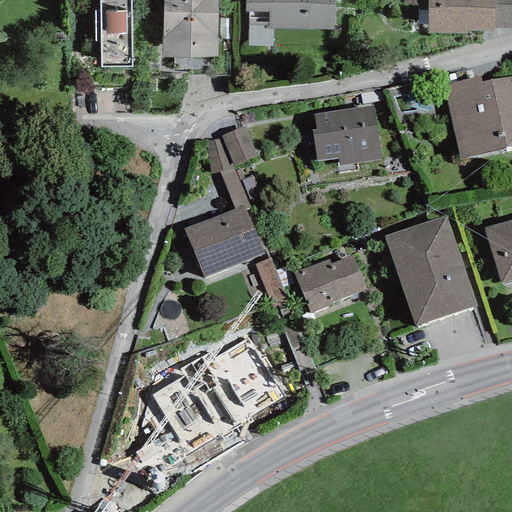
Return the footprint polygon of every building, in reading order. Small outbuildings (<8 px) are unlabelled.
[(130,0),(99,0),(100,67),(132,67),(130,0)] [(163,0),(162,58),(217,59),(217,0),(163,0)] [(334,0),(244,0),(244,12),(268,13),(268,29),(334,30),(334,0)] [(511,0),(427,0),(428,5),(428,33),(467,33),(467,31),(494,31),(494,28),(511,28),(511,0)] [(480,76),(443,84),(459,159),(511,147),(511,76),(482,83),(480,76)] [(373,105),(314,114),(317,129),(311,130),(316,162),(338,159),(339,166),(382,159),(373,105)] [(222,139),(234,166),(258,157),(245,126),(221,136),(222,139)] [(222,139),(205,142),(210,174),(219,172),(235,169),(234,166),(222,139)] [(244,205),(246,210),(250,207),(239,181),(236,171),(235,169),(219,172),(234,209),(244,205)] [(240,169),(236,171),(239,181),(244,179),(240,169)] [(251,177),(242,181),(250,200),(259,196),(251,177)] [(234,209),(185,228),(204,278),(264,255),(246,210),(244,205),(234,209)] [(446,216),(384,236),(414,327),(476,306),(446,216)] [(511,219),(485,227),(500,284),(511,280),(511,219)] [(328,259),(294,273),(310,313),(366,290),(352,255),(330,264),(328,259)] [(270,258),(255,265),(273,307),(288,301),(270,258)] [(282,398),(248,339),(214,358),(210,351),(179,369),(183,376),(151,395),(185,454),(282,398)] [(103,457),(96,488),(126,495),(133,463),(103,457)]
